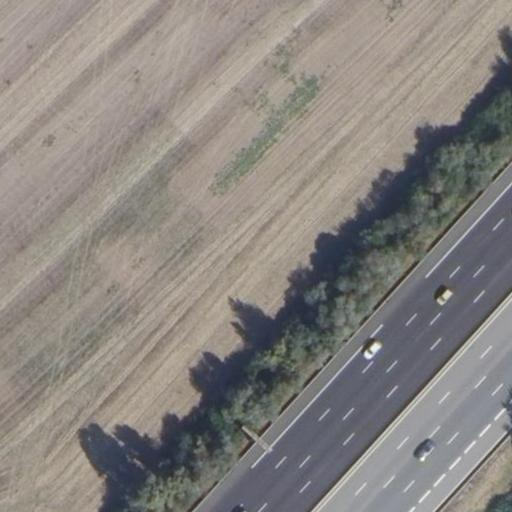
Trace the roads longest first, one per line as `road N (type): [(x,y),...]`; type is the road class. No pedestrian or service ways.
road 1 (motorway): [(511,235),(259,511)]
road 2 (motorway): [(374,511),(511,361)]
